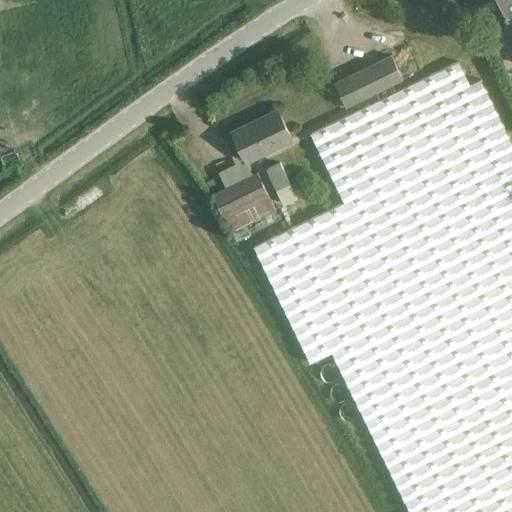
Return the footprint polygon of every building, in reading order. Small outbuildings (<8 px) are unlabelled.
[(511,0),(480,0),(500,40),(511,34),(511,0)] [(334,82),(347,107),(404,79),(392,54),(334,82)] [(511,511),(511,140),(482,78),(471,84),(459,60),(396,91),(355,111),(309,133),(342,202),(252,246),(308,362),(332,351),(409,511),(511,511)] [(211,193),(236,242),(251,235),(246,225),(276,210),(257,172),(252,174),(246,162),(292,140),(278,109),(231,131),(245,159),(219,171),(225,185),(211,193)] [(266,168),(283,204),(297,198),(280,162),(266,168)] [(321,371),(321,373),(321,375),(321,376),(321,377),(322,378),(323,380),(325,381),(326,382),(328,382),(330,383),(332,382),(333,382),(335,381),(337,380),(337,379),(338,378),(339,376),(340,375),(340,373),(340,371),(339,370),(339,368),(337,366),(336,365),(334,364),(333,364),(330,363),(329,363),(327,364),(325,365),(323,366),(322,367),(321,369),(321,370),(321,371)] [(341,384),(339,384),(337,384),(335,384),(334,385),(333,386),(332,387),(331,389),(330,390),(330,391),(330,392),(330,393),(330,395),(331,396),(331,398),(332,399),(334,400),(336,401),(339,401),(341,401),(343,400),(344,399),(345,399),(345,398),(346,397),(347,396),(347,395),(347,394),(348,393),(347,390),(347,389),(346,388),(345,386),(343,385),(341,384)] [(341,406),(340,407),(339,409),(339,410),(339,411),(339,413),(339,415),(341,417),(342,418),(343,419),(345,421),(347,421),(348,421),(350,421),(351,420),(353,420),(354,419),(355,418),(356,417),(357,415),(357,414),(357,413),(357,411),(357,410),(357,408),(356,407),(355,406),(354,404),(353,404),(351,403),(349,403),(348,402),(346,403),(345,403),(343,404),(342,405),(341,406)]
